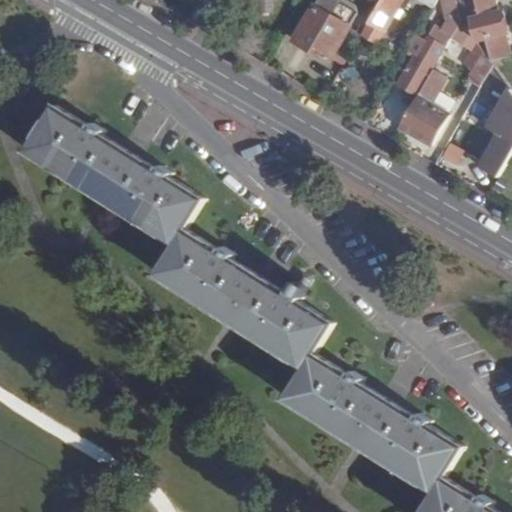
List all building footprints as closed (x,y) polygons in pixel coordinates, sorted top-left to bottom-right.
[(382,0),(364,34),(379,43),(385,34),(386,34),(406,0),(382,0)] [(446,0),(454,34),(461,22),(456,0),(446,0)] [(461,0),(465,18),(471,17),(476,38),(487,35),(488,43),(504,38),(502,33),(507,32),(502,6),(497,8),(495,0),(461,0)] [(317,7),(297,42),(332,61),(352,27),(317,7)] [(452,39),(471,50),(477,42),(461,22),(454,34),(452,37),(452,39)] [(434,70),(452,39),(452,37),(430,25),(413,52),(416,54),(400,85),(419,96),(434,70)] [(472,79),(482,85),(494,66),(491,61),(477,42),(471,50),(464,64),(475,71),(472,79)] [(360,69),(346,74),(353,94),(367,89),(360,69)] [(419,96),(402,127),(435,146),(450,115),(431,104),(446,78),(434,70),(419,96)] [(501,178),(511,158),(511,91),(491,128),(501,135),(485,169),(501,178)] [(58,105),(30,151),(180,241),(159,274),(309,366),(288,399),(437,489),(423,511),(503,511),(492,505),(495,500),(483,493),(479,497),(446,476),(465,445),(432,422),(434,419),(422,412),(419,415),(364,382),(367,377),(354,370),(351,374),(317,353),(336,320),(302,299),(303,295),(292,288),(290,292),(234,257),(236,253),(225,246),(222,251),(187,229),(206,197),(173,175),(177,172),(163,163),(160,168),(105,135),(108,129),(95,121),(91,125),(58,105)] [(461,166),(469,151),(453,143),(445,159),(461,166)]
